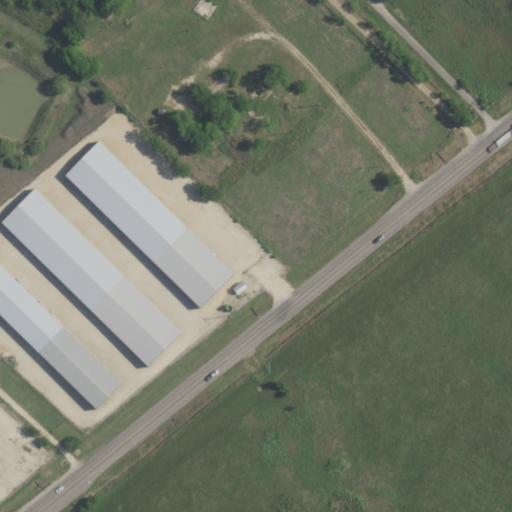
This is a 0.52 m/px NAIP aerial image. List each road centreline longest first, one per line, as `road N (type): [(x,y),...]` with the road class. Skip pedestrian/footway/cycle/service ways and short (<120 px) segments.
road 1 (primary): [(44,511),(511,128)]
road 2 (residential): [(199,386),(303,511)]
